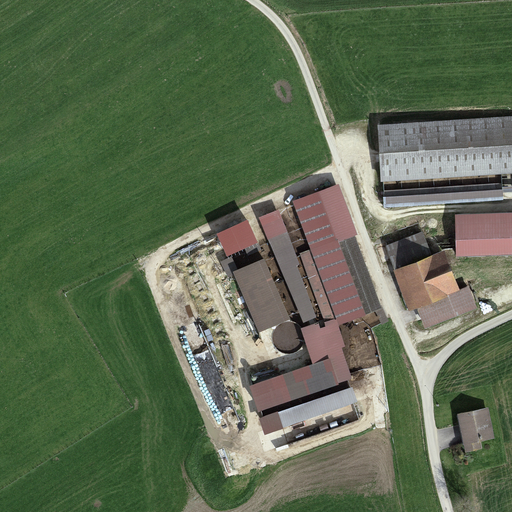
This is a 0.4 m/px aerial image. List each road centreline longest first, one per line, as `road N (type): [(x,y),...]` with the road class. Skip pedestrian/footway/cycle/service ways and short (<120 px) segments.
road 1 (track): [(255,0),(287,17),(425,401)]
road 2 (track): [(511,313),(456,342),(426,375),(433,461),(447,511)]
